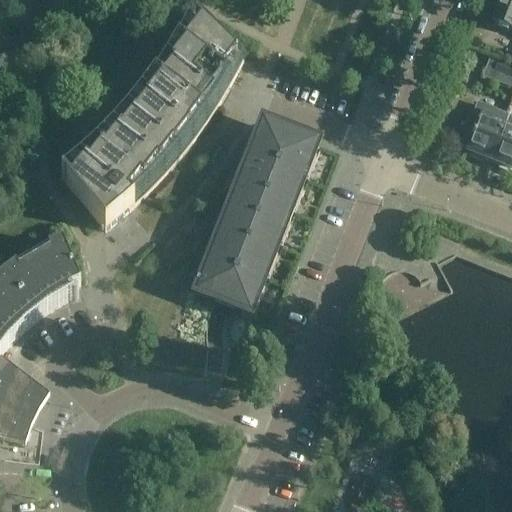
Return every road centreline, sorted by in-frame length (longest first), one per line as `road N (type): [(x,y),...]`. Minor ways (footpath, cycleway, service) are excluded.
road 1 (residential): [(281,431),(383,172)]
road 2 (residential): [(66,484),(94,409),(64,373),(70,345),(106,325)]
road 3 (residential): [(383,172),(450,0)]
road 4 (residential): [(281,431),(198,398),(141,388)]
road 5 (residential): [(511,225),(383,172)]
